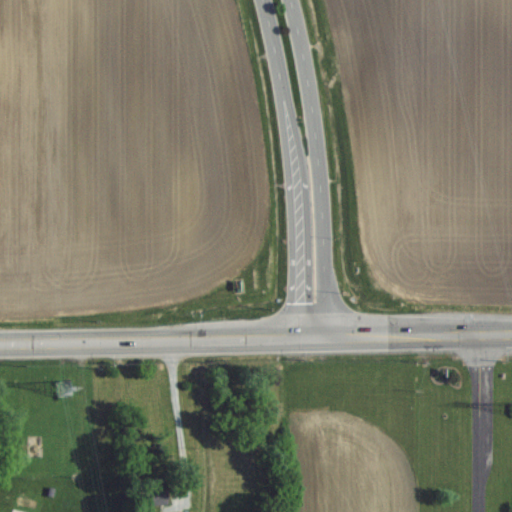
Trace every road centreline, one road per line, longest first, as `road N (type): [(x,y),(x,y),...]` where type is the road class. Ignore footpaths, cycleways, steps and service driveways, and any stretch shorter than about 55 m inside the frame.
road 1 (secondary): [(0,342),(511,334)]
road 2 (tertiary): [(264,0),(296,159),(310,171)]
road 3 (tertiary): [(310,171),(317,152),(290,0)]
road 4 (tertiary): [(310,171),(315,337)]
